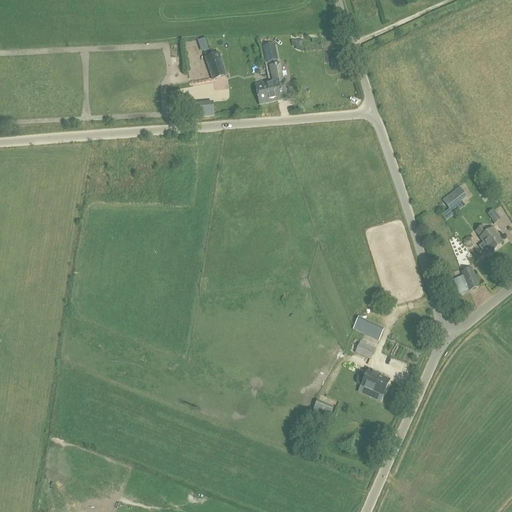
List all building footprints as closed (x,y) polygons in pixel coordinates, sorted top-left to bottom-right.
[(273,44),(261,47),(265,64),(277,61),(273,44)] [(205,59),(213,81),(226,76),(218,54),(205,59)] [(274,81),(269,82),(270,88),(275,87),(278,101),(287,99),(286,91),(287,90),(286,86),(284,85),(283,79),(279,64),(270,67),(271,75),(273,74),(274,81)] [(270,88),(269,82),(255,86),(259,106),(278,101),(275,87),(270,88)] [(459,187),(442,201),(450,211),(468,198),(459,187)] [(493,229),(487,233),(482,227),(475,232),(480,239),(491,253),(503,244),(496,235),(497,234),(493,229)] [(463,276),(453,280),(460,295),(479,288),(472,269),(461,273),(463,276)] [(358,320),(354,330),(378,341),(383,332),(358,320)] [(375,349),(360,342),(355,353),(370,360),(375,349)] [(380,376),(369,370),(366,377),(364,376),(362,376),(360,376),(358,377),(357,379),(357,381),(357,383),(358,384),(360,386),(361,387),(361,388),(372,393),(373,392),(382,397),(389,381),(380,377),(380,376)] [(316,404),(313,412),(329,419),(332,410),(316,404)]
